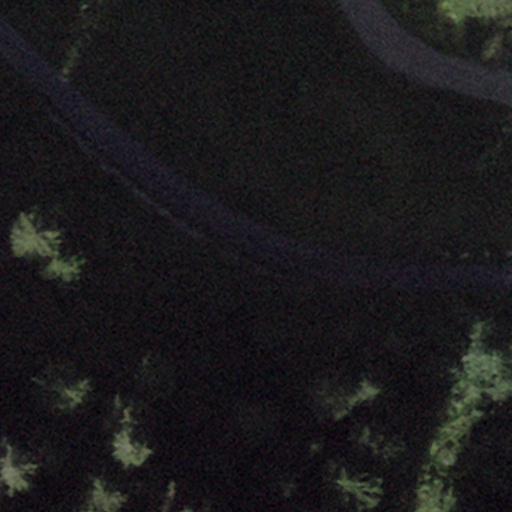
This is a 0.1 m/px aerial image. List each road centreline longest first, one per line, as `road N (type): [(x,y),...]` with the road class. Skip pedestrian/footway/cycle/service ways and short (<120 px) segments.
road 1 (track): [(0,17),(60,99),(347,262),(511,283)]
road 2 (track): [(352,0),(392,48),(511,95)]
